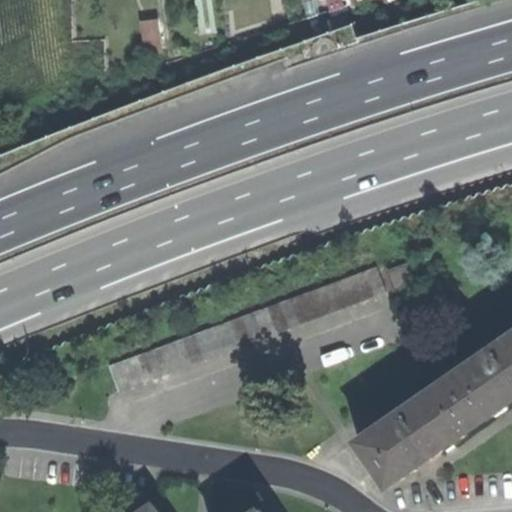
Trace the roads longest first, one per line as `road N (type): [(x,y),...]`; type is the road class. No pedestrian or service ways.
road 1 (trunk): [(0,301),(233,207),(511,116)]
road 2 (trunk): [(511,47),(214,146),(0,229)]
road 3 (residential): [(0,432),(302,477),(360,511)]
road 4 (unknown): [(104,446),(136,421),(374,329)]
